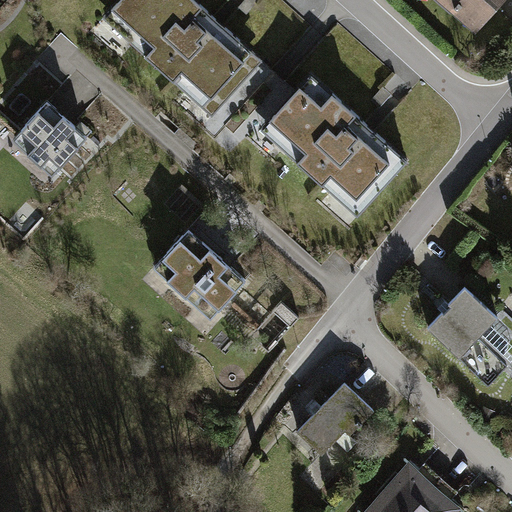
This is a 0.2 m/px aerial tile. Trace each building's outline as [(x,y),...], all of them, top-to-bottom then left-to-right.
[(263,65),(191,0),(127,0),(104,25),(210,122),(263,65)] [(498,0),(444,0),(475,27),(498,0)] [(408,164),(311,80),(260,138),(357,223),(408,164)] [(83,144),(46,108),(9,147),(46,182),(83,144)] [(244,283),(187,234),(149,279),(206,328),(244,283)] [(511,363),(511,334),(465,290),(430,327),(491,385),(511,363)] [(272,349),(303,314),(285,298),(254,333),(272,349)] [(367,408),(335,379),(291,426),(323,456),(367,408)] [(456,511),(459,510),(409,467),(369,511),(456,511)]
